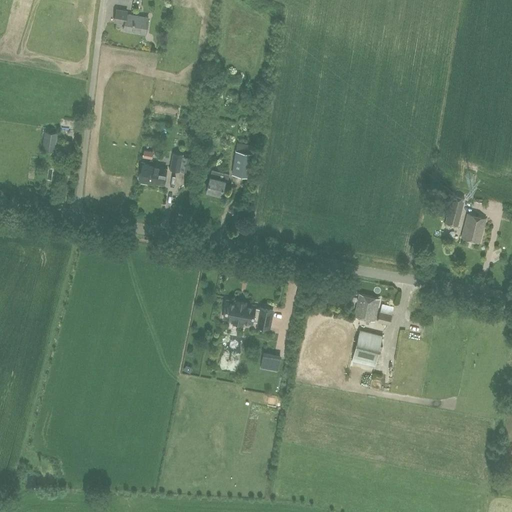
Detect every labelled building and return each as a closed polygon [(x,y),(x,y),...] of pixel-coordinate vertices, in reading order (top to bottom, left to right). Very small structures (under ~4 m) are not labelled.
[(127,11),(116,9),(114,21),(124,23),(123,30),(146,33),(148,17),(126,14),(127,11)] [(45,131),(42,148),(55,150),(57,133),(45,131)] [(236,150),(232,174),(250,177),(254,153),(255,145),(237,142),(236,150)] [(214,146),(203,145),(202,155),(213,156),(214,146)] [(151,159),(153,152),(144,151),(143,157),(151,159)] [(179,170),(182,155),(182,154),(173,152),(170,169),(179,171),(179,170)] [(182,155),(179,170),(188,171),(191,157),(182,155)] [(166,168),(142,164),(139,181),(151,183),(151,181),(163,184),(166,168)] [(211,169),(206,190),(221,194),(224,181),(226,181),(228,174),(211,169)] [(452,194),(444,222),(457,225),(465,197),(452,194)] [(467,213),(461,237),(479,242),(486,218),(467,213)] [(184,268),(180,297),(193,299),(197,270),(184,268)] [(358,293),(353,315),(374,320),(379,298),(358,293)] [(269,328),(272,310),(260,307),(259,308),(255,307),(255,305),(226,299),(222,317),(251,323),(252,321),(257,322),(256,325),(269,328)] [(377,321),(389,324),(391,314),(380,311),(377,321)] [(375,365),(382,336),(359,330),(352,359),(375,365)] [(260,366),(278,370),(281,358),(262,354),(260,366)]
